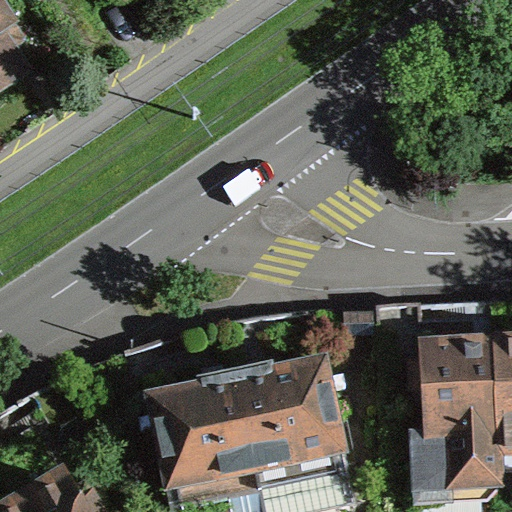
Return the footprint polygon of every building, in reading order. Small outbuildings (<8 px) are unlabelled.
[(0,90),(24,75),(0,39),(14,30),(0,9),(0,90)] [(344,337),(375,335),(374,312),(343,313),(344,337)] [(416,493),(500,488),(498,453),(493,349),(493,346),(434,349),(423,349),(423,362),(409,362),(411,391),(425,390),(427,436),(413,437),(416,493)] [(511,347),(493,349),(498,453),(511,452),(511,347)] [(272,375),(271,369),(236,376),(260,491),(339,474),(335,456),(343,454),(324,364),(277,374),(272,375)] [(178,489),(182,507),(260,491),(236,376),(201,383),(202,389),(168,396),(150,400),(154,419),(139,422),(141,433),(156,429),(169,491),(178,489)] [(101,511),(85,485),(71,494),(62,479),(41,491),(21,504),(18,503),(14,501),(10,501),(6,502),(2,503),(0,504),(0,511),(101,511)]
